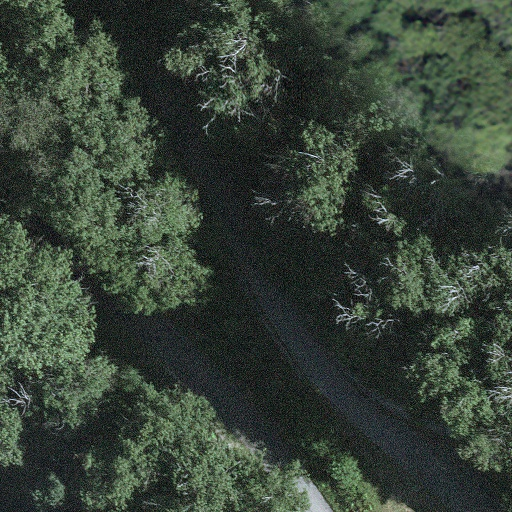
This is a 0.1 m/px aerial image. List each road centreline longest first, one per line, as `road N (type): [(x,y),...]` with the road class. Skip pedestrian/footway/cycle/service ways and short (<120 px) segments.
road 1 (unclassified): [(107,0),(294,337),(367,423),(446,465),(486,511)]
road 2 (unclassified): [(310,511),(165,343),(0,188)]
